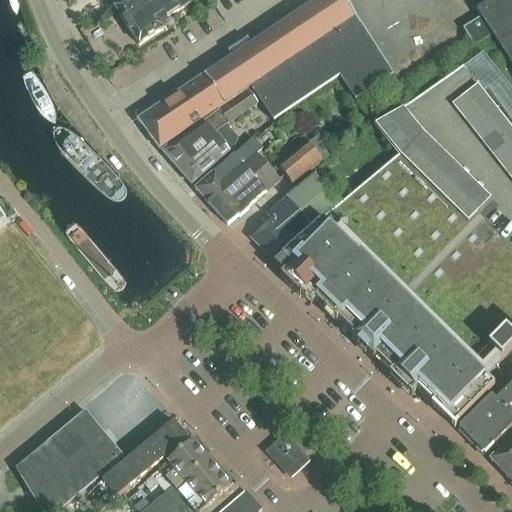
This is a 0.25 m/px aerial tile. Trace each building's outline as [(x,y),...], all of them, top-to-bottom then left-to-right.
[(161,26),(199,0),(129,0),(114,10),(139,48),(164,31),(161,26)] [(152,114),(139,123),(160,151),(161,151),(181,137),(181,138),(182,140),(163,155),(192,187),(229,155),(228,154),(240,144),(226,128),(229,127),(219,112),(249,93),(249,92),(251,91),(274,124),(340,80),(356,103),(360,110),(397,85),(343,0),(324,0),(280,29),(251,48),(248,43),(242,47),(230,55),(233,60),(204,79),(201,81),(189,89),(177,97),(165,105),(152,114)] [(482,20),(464,32),(476,50),(494,39),(511,67),(511,0),(502,0),(479,16),(482,20)] [(400,160),(340,209),(329,218),(282,260),(291,269),(281,279),(283,282),(284,281),(301,298),(300,298),(303,301),(310,294),(317,301),(315,302),(317,305),(318,304),(335,321),(334,321),(337,324),(338,322),(340,324),(341,324),(353,336),(352,336),(354,338),(352,340),(354,343),(355,342),(372,359),(371,359),(374,362),(376,359),(378,361),(391,373),(390,373),(392,375),(390,378),(392,380),(393,379),(410,396),(409,396),(411,399),(418,392),(420,394),(433,406),(432,406),(434,408),(433,409),(455,430),(495,390),(485,380),(511,352),(511,130),(465,70),(410,109),(375,129),(400,160)] [(249,93),(219,112),(229,127),(259,107),(249,93)] [(320,136),(308,146),(322,163),(334,153),(320,136)] [(253,141),(196,191),(195,192),(228,229),(239,219),(239,220),(249,211),(248,211),(268,194),(268,195),(281,183),(258,156),(262,152),(253,141)] [(322,164),(322,163),(308,146),(278,169),(292,188),(322,164)] [(329,218),(340,209),(315,178),(267,218),(270,222),(251,240),(276,264),(314,231),(329,218)] [(0,231),(9,226),(0,212),(0,209),(0,208),(0,207),(0,231)] [(511,378),(507,384),(508,385),(492,400),(459,431),(485,457),(511,430),(511,378)] [(16,472),(40,511),(62,511),(124,460),(86,414),(16,472)] [(174,424),(102,484),(108,490),(91,504),(97,511),(103,511),(189,441),(174,424)] [(285,439),(267,455),(284,473),(288,474),(292,475),(295,473),(301,468),(303,464),(303,460),(302,457),(285,439)] [(511,441),(490,462),(508,481),(511,477),(511,441)] [(260,511),(246,496),(245,497),(236,488),(237,488),(236,486),(195,443),(159,473),(151,480),(165,496),(145,511),(260,511)]
